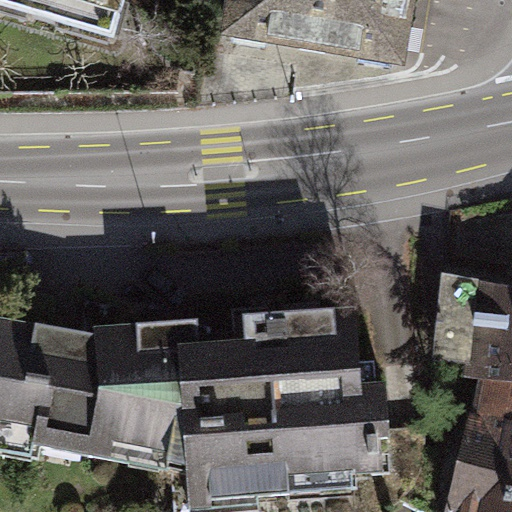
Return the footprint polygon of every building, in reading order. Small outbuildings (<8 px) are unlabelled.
[(129,0),(0,0),(0,11),(117,44),(129,0)] [(410,0),(231,0),(225,41),(398,70),(410,0)] [(470,388),(483,392),(511,400),(511,297),(481,290),(470,388)] [(185,366),(185,474),(187,511),(262,511),(262,503),(358,499),(356,480),(394,479),(391,405),(367,406),(361,322),(289,327),(288,306),(235,309),(235,350),(199,351),(200,364),(185,366)] [(99,341),(0,324),(0,443),(185,474),(185,366),(200,364),(199,351),(198,334),(99,341)] [(511,511),(511,400),(483,392),(453,511),(511,511)]
